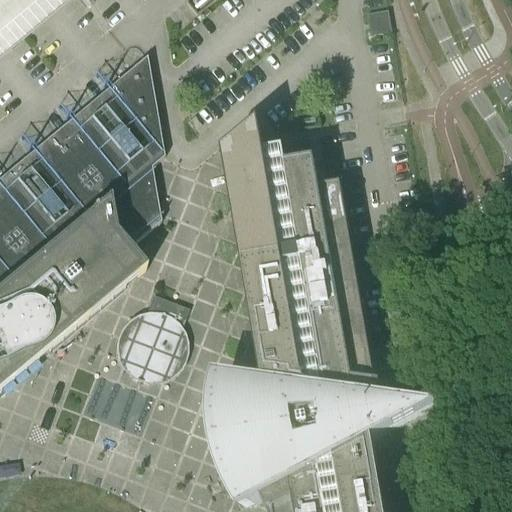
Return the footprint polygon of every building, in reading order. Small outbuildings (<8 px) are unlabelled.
[(371,39),(392,35),(388,13),(367,16),(371,39)] [(0,394),(145,274),(128,253),(160,226),(151,171),(164,161),(146,61),(0,182),(0,394)] [(385,511),(374,444),(383,440),(446,397),(399,390),(382,388),(377,387),(342,188),(321,191),(316,163),(287,168),(284,148),(264,152),(260,127),(224,157),(263,385),(226,380),(225,388),(224,396),(224,405),(224,412),(224,419),(225,430),(226,440),(227,447),(229,457),(229,461),(231,468),(233,475),(236,482),(238,488),(242,496),(245,503),(249,511),(262,504),(266,511),(385,511)] [(117,342),(116,352),(118,362),(123,364),(121,369),(131,373),(129,378),(151,387),(153,381),(163,385),(165,381),(170,383),(178,376),(185,367),(188,357),(188,346),(184,336),(182,332),(186,320),(168,313),(166,319),(160,316),(149,316),(138,318),(129,324),(122,332),(117,342)] [(182,410),(201,412),(202,403),(183,401),(182,410)]
